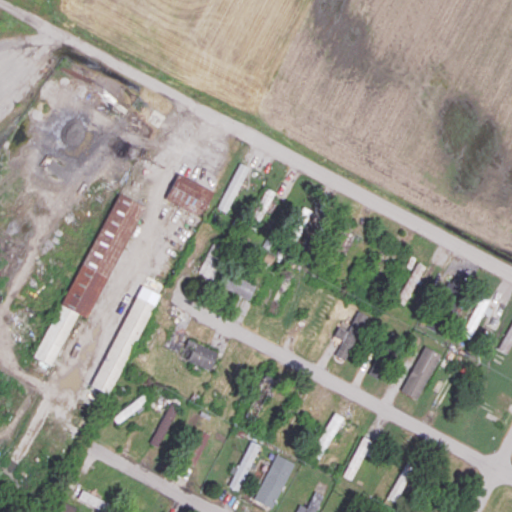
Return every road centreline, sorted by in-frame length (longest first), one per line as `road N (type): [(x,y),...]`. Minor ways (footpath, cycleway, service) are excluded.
road 1 (residential): [(511,272),(0,0)]
road 2 (residential): [(511,475),(174,295)]
